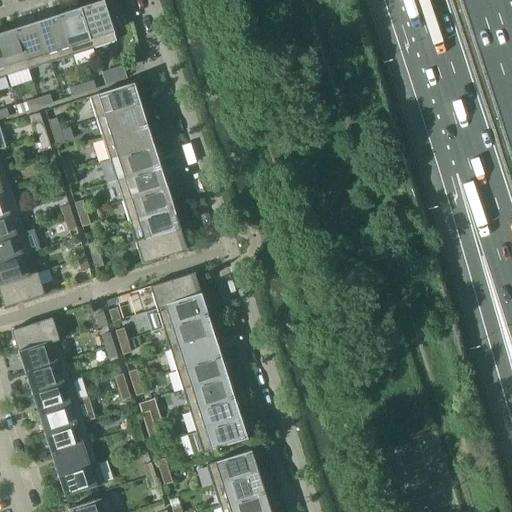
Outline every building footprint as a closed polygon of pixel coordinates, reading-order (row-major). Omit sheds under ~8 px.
[(103,1),(80,8),(93,49),(116,41),(103,1)] [(59,15),(58,15),(71,56),(93,49),(80,8),(67,12),(67,13),(59,16),(59,15)] [(125,14),(116,17),(118,24),(127,21),(125,14)] [(50,18),(37,22),(50,62),(71,56),(58,15),(58,16),(50,19),(50,18)] [(16,29),(15,29),(28,69),(50,62),(37,22),(23,26),(24,27),(16,30),(16,29)] [(6,32),(0,33),(0,56),(6,76),(28,69),(15,29),(14,29),(15,30),(7,33),(6,32)] [(101,74),(105,86),(129,78),(126,66),(101,74)] [(92,81),(81,85),(83,93),(95,89),(92,81)] [(89,98),(96,119),(140,105),(136,93),(135,93),(132,86),(134,85),(133,84),(89,98)] [(83,93),(81,85),(69,89),(71,97),(83,93)] [(49,95),(37,99),(40,107),(52,103),(49,95)] [(40,107),(37,99),(25,103),(28,111),(40,107)] [(96,119),(102,140),(147,126),(146,125),(145,125),(143,118),(144,118),(140,105),(96,119)] [(6,109),(0,110),(0,119),(8,117),(6,109)] [(48,122),(51,133),(59,131),(56,119),(48,122)] [(34,126),(38,138),(46,135),(42,123),(34,126)] [(102,140),(109,160),(153,146),(149,134),(148,134),(146,127),(147,126),(102,140)] [(59,131),(51,133),(55,145),(63,143),(59,131)] [(46,135),(38,138),(41,149),(49,147),(46,135)] [(109,160),(115,181),(160,167),(159,166),(158,167),(156,159),(157,159),(153,146),(109,160)] [(61,163),(65,174),(73,172),(69,160),(61,163)] [(47,167),(51,179),(59,176),(55,165),(47,167)] [(115,181),(122,202),(166,187),(162,175),(161,175),(159,168),(160,167),(115,181)] [(0,194),(11,192),(4,171),(0,172),(0,194)] [(73,172),(65,174),(68,186),(76,184),(73,172)] [(59,176),(51,179),(55,191),(62,188),(59,176)] [(122,202),(128,222),(173,208),(173,207),(171,208),(169,200),(170,200),(166,187),(122,202)] [(0,217),(17,212),(11,192),(0,194),(0,217)] [(74,204),(78,216),(86,213),(82,201),(74,204)] [(60,208),(64,220),(72,217),(68,206),(60,208)] [(128,222),(135,243),(179,229),(175,216),(174,216),(172,209),(173,209),(173,208),(128,222)] [(0,240),(24,233),(17,212),(0,217),(0,240)] [(86,213),(78,216),(81,227),(89,225),(86,213)] [(72,217),(64,220),(68,232),(76,229),(72,217)] [(179,229),(135,243),(142,264),(186,250),(179,229)] [(0,262),(30,254),(24,233),(0,240),(0,262)] [(87,245),(91,257),(99,254),(95,242),(87,245)] [(73,249),(77,261),(85,259),(81,247),(73,249)] [(0,285),(37,274),(30,254),(0,262),(0,285)] [(99,254),(91,257),(95,269),(103,266),(99,254)] [(85,259),(77,261),(81,273),(89,270),(85,259)] [(149,287),(156,309),(200,295),(194,273),(149,287)] [(37,274),(0,285),(0,298),(3,308),(44,295),(37,274)] [(162,329),(163,329),(207,315),(206,315),(203,308),(204,307),(200,295),(156,309),(156,310),(145,313),(151,333),(162,329)] [(108,311),(112,323),(120,320),(116,309),(108,311)] [(106,325),(102,313),(94,315),(98,327),(106,325)] [(163,329),(169,350),(214,336),(210,323),(208,324),(206,316),(207,316),(207,315),(163,329)] [(10,331),(17,352),(58,339),(51,318),(10,331)] [(115,332),(118,343),(126,341),(123,329),(115,332)] [(101,336),(105,348),(113,345),(109,333),(101,336)] [(169,350),(176,371),(220,356),(219,356),(216,349),(218,348),(214,336),(169,350)] [(24,373),(65,361),(58,339),(17,352),(21,365),(22,365),(25,372),(24,373)] [(126,341),(118,343),(122,355),(130,353),(126,341)] [(113,345),(105,348),(108,360),(116,357),(113,345)] [(176,371),(182,391),(227,377),(223,364),(222,365),(219,357),(220,357),(220,356),(176,371)] [(26,381),(30,394),(71,381),(65,361),(24,373),(24,374),(25,374),(28,381),(26,381)] [(128,373),(132,385),(139,382),(136,370),(128,373)] [(114,377),(118,389),(126,386),(122,375),(114,377)] [(182,391),(189,412),(233,398),(233,397),(232,397),(230,390),(231,389),(227,377),(182,391)] [(37,414),(78,402),(71,381),(30,394),(34,406),(36,406),(38,413),(37,414)] [(139,382),(132,385),(135,396),(143,394),(139,382)] [(126,386),(118,389),(121,401),(129,398),(126,386)] [(39,422),(44,435),(84,423),(95,419),(88,398),(78,402),(37,414),(37,415),(38,415),(41,422),(39,422)] [(189,412),(195,432),(240,418),(236,405),(235,406),(232,398),(233,398),(189,412)] [(141,414),(145,426),(153,423),(149,411),(141,414)] [(127,418),(131,430),(139,428),(135,416),(127,418)] [(240,418),(195,432),(202,454),(247,440),(246,438),(245,438),(243,431),(244,431),(240,418)] [(50,455),(50,456),(91,443),(84,423),(44,435),(48,448),(49,447),(51,455),(50,455)] [(153,423),(145,426),(148,438),(156,435),(153,423)] [(139,428),(131,430),(135,442),(143,439),(139,428)] [(53,464),(57,477),(98,464),(91,443),(50,456),(51,456),(54,463),(53,464)] [(206,465),(213,487),(257,473),(253,460),(252,460),(250,453),(251,453),(250,451),(206,465)] [(156,462),(160,473),(168,471),(164,459),(156,462)] [(143,466),(146,478),(154,475),(151,463),(143,466)] [(98,464),(57,477),(61,489),(62,488),(64,496),(63,496),(64,498),(104,485),(98,464)] [(168,471),(160,473),(164,485),(172,483),(168,471)] [(213,487),(219,507),(264,493),(263,492),(262,493),(260,485),(261,485),(257,473),(213,487)] [(154,475),(146,478),(150,490),(158,487),(154,475)] [(219,507),(220,511),(269,511),(266,501),(265,502),(263,494),(264,494),(264,493),(219,507)] [(112,511),(108,496),(67,509),(68,511),(69,511),(112,511)]
